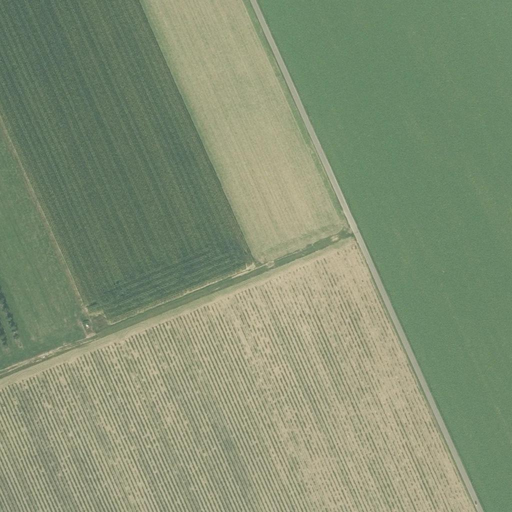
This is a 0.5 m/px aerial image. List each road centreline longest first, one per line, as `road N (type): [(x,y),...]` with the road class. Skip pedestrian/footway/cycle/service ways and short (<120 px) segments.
road 1 (unclassified): [(480,511),(251,0)]
road 2 (track): [(0,374),(355,230)]
